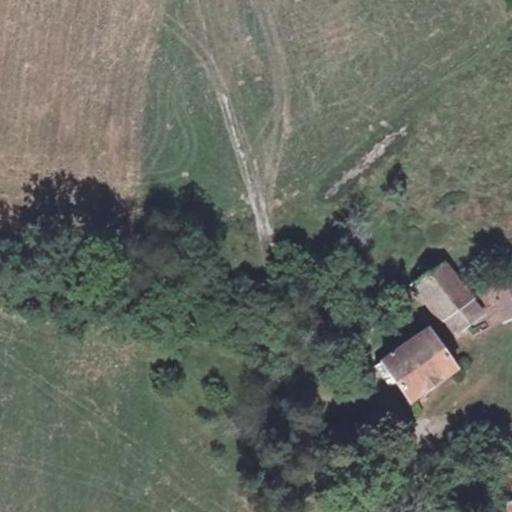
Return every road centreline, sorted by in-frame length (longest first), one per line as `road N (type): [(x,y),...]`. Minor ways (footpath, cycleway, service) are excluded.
road 1 (track): [(336,330),(306,298),(191,281),(34,292),(0,285)]
road 2 (unclassified): [(419,511),(378,392),(336,330)]
